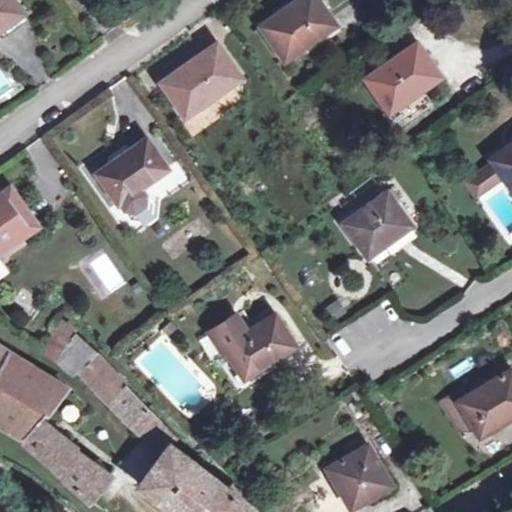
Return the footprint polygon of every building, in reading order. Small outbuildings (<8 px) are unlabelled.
[(0,0),(0,27),(21,12),(13,0),(0,0)] [(313,9),(320,4),(317,0),(293,0),(258,25),(283,59),(327,28),(313,9)] [(334,23),(320,4),(313,9),(327,28),(334,23)] [(239,76),(215,41),(160,81),(184,116),(239,76)] [(364,78),(385,109),(415,87),(418,91),(438,76),(415,42),(364,78)] [(0,98),(15,88),(0,67),(0,98)] [(344,118),(363,111),(356,91),(336,98),(344,118)] [(143,204),(144,193),(139,187),(166,167),(145,137),(95,173),(121,209),(131,212),(143,204)] [(511,142),(490,158),(511,187),(511,142)] [(0,249),(34,225),(7,189),(0,194),(0,249)] [(408,224),(384,192),(343,223),(365,255),(408,224)] [(131,212),(121,209),(129,219),(139,221),(148,214),(149,202),(144,193),(143,204),(131,212)] [(173,258),(202,236),(192,223),(163,245),(173,258)] [(0,277),(9,273),(2,261),(0,262),(0,277)] [(245,330),(233,313),(207,331),(221,352),(226,349),(244,375),(292,344),(273,312),(245,330)] [(54,357),(71,330),(73,327),(60,319),(41,348),(54,357)] [(71,330),(54,357),(70,376),(77,370),(106,403),(127,384),(99,354),(71,330)] [(0,423),(24,438),(22,440),(87,502),(110,475),(62,442),(64,439),(38,419),(65,385),(44,372),(0,345),(0,423)] [(511,372),(510,369),(466,395),(456,401),(470,424),(479,437),(498,425),(495,420),(511,409),(511,372)] [(161,421),(127,384),(106,403),(141,440),(161,421)] [(454,434),(470,424),(456,401),(466,395),(461,386),(434,402),(454,434)] [(511,418),(511,409),(495,420),(498,425),(499,426),(511,418)] [(161,421),(141,440),(162,455),(168,446),(175,437),(161,421)] [(390,485),(366,444),(326,468),(350,508),(390,485)] [(168,446),(162,455),(140,484),(175,511),(242,511),(247,506),(213,480),(168,446)] [(217,475),(213,480),(247,506),(251,501),(217,475)]
